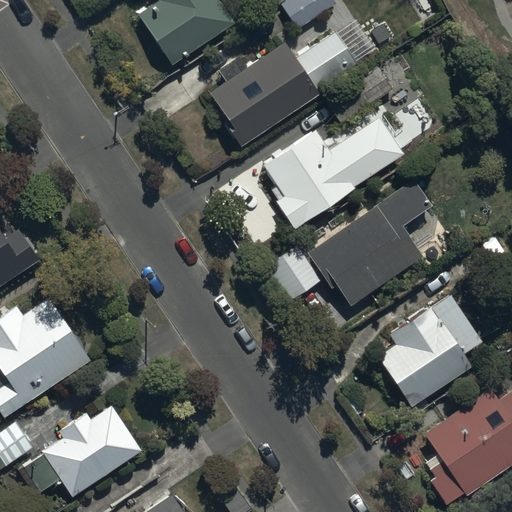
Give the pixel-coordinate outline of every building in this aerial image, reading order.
[(186,55),(232,23),(215,0),(152,0),(153,1),(135,14),(168,62),(184,52),(186,55)] [(295,29),(333,4),(330,0),(284,0),(278,4),(295,29)] [(237,148),(316,95),(314,91),(355,63),(334,31),(292,58),(281,42),(244,68),(237,57),(216,71),(223,81),(205,93),(219,113),(216,115),(237,148)] [(341,124),(390,89),(374,66),(325,101),(341,124)] [(292,229),(400,154),(374,116),(327,150),(313,131),(261,167),(274,187),(269,191),(275,200),(273,202),(292,229)] [(347,305),(418,256),(398,227),(428,206),(410,180),(303,254),(328,290),(334,286),(347,305)] [(0,238),(0,237),(0,284),(36,260),(30,252),(33,250),(24,237),(21,239),(13,229),(0,238)] [(286,303),(318,280),(293,246),(261,269),(286,303)] [(480,341),(447,293),(385,337),(391,345),(373,357),(408,408),(467,367),(459,355),(480,341)] [(0,417),(1,420),(87,361),(43,298),(19,315),(13,307),(0,316),(0,417)] [(511,367),(511,347),(502,354),(511,367)] [(464,497),(511,463),(511,387),(494,400),(487,389),(421,436),(434,455),(422,463),(431,477),(424,482),(442,507),(461,493),(464,497)] [(70,498),(139,451),(109,406),(88,420),(84,414),(54,434),(57,437),(38,450),(41,454),(20,468),(38,494),(58,480),(70,498)] [(0,468),(31,447),(12,421),(0,429),(0,468)] [(179,511),(167,494),(142,511),(112,511),(109,508),(103,511),(179,511)]
